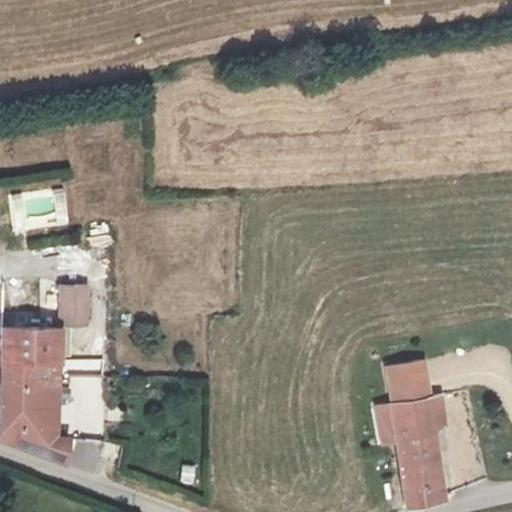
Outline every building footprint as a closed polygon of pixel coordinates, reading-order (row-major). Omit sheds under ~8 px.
[(59,219),(52,183),(6,191),(11,227),(59,219)] [(54,280),(56,323),(83,323),(82,279),(54,280)] [(0,324),(0,357),(54,358),(56,323),(0,324)] [(388,431),(394,499),(433,493),(427,428),(424,407),(432,406),(430,388),(419,390),(415,354),(382,357),(386,394),(384,394),(388,431)] [(36,397),(48,396),(54,396),(54,358),(0,357),(0,432),(68,458),(70,431),(47,424),(35,424),(36,397)] [(388,431),(384,394),(371,395),(375,432),(388,431)] [(47,424),(48,396),(36,397),(35,424),(47,424)] [(432,406),(424,407),(427,428),(434,428),(432,406)] [(181,464),(181,483),(195,483),(195,464),(181,464)]
